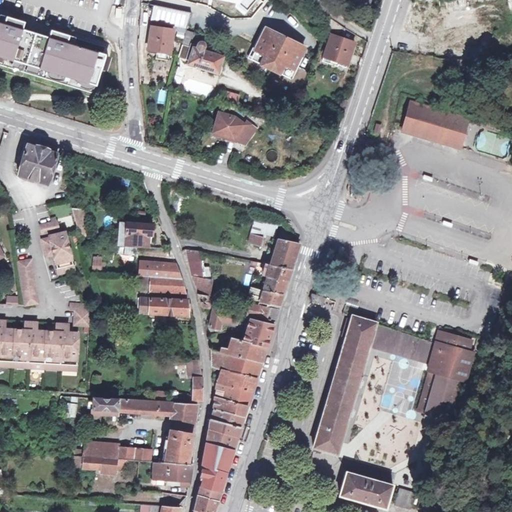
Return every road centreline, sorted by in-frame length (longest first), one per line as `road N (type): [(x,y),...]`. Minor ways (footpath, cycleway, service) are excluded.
road 1 (residential): [(188,511),(209,390),(202,335),(139,158)]
road 2 (unclassified): [(228,511),(323,217)]
road 3 (secondary): [(395,0),(323,217)]
road 4 (secondary): [(139,158),(323,217)]
road 5 (unclassified): [(133,0),(127,39),(139,158)]
road 6 (secondary): [(0,115),(139,158)]
